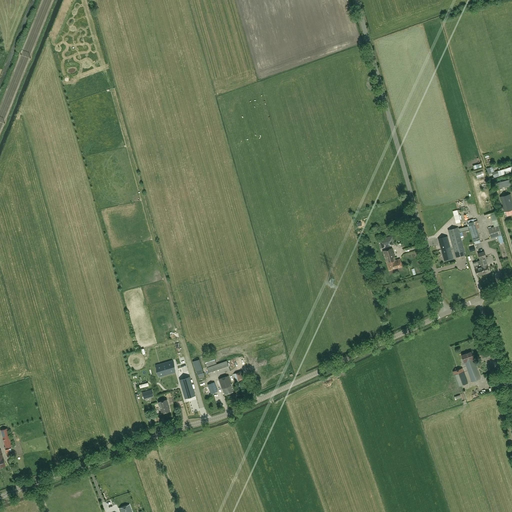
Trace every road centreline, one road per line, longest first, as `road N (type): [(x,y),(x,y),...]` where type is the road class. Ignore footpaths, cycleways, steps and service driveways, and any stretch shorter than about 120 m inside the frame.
road 1 (unclassified): [(0,497),(218,416),(444,313)]
road 2 (unclassified): [(444,313),(356,0)]
